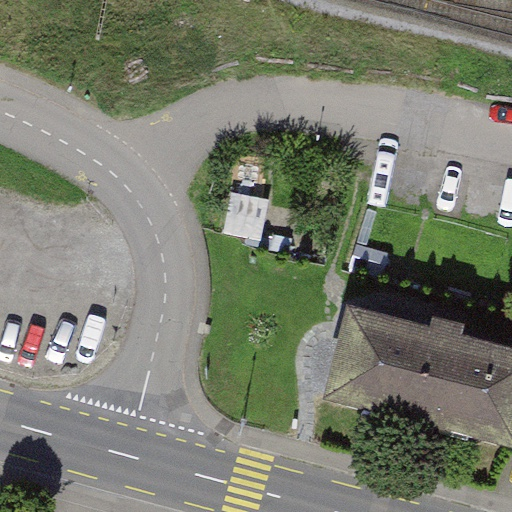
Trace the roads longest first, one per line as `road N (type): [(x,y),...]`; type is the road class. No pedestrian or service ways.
road 1 (residential): [(511,136),(316,102),(238,112),(155,154),(125,181)]
road 2 (residential): [(125,181),(157,232),(165,268),(163,324),(130,457)]
road 3 (primary): [(130,457),(330,511)]
road 4 (residential): [(125,181),(0,112)]
road 5 (primary): [(0,420),(130,457)]
